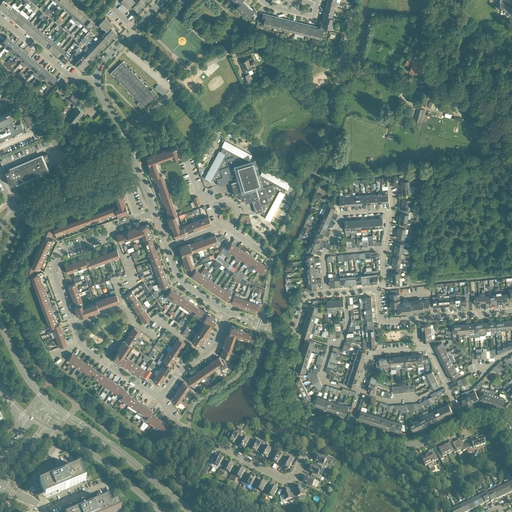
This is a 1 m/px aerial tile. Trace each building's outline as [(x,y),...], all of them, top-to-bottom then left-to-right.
[(65,10),(70,3),(67,0),(65,0),(61,6),(65,10)] [(141,6),(135,0),(131,4),(138,11),(141,8),(140,7),(141,6)] [(511,11),(511,9),(500,0),(495,6),(509,16),(511,11)] [(246,4),(243,1),(239,5),(236,7),(240,10),(244,14),(251,21),(257,14),(256,13),(258,11),(254,7),(252,9),(250,8),(246,4)] [(11,6),(7,2),(2,9),(6,12),(11,6)] [(68,13),(74,6),(70,3),(65,10),(68,13)] [(9,16),(15,9),(11,6),(6,12),(9,16)] [(72,16),(78,9),(74,6),(68,13),(72,16)] [(13,19),(19,12),(15,9),(9,16),(13,19)] [(75,21),(76,19),(82,12),(78,9),(72,16),(71,18),(75,21)] [(333,17),(334,12),(321,9),(321,10),(325,11),(324,15),(325,15),(333,17)] [(17,22),(23,16),(19,12),(13,19),(17,22)] [(80,23),(86,16),(82,12),(76,19),(80,23)] [(264,14),(264,13),(260,12),(257,22),(261,23),(261,26),(263,26),(264,23),(326,38),(328,30),(264,14)] [(331,28),(333,17),(325,15),(322,26),(331,28)] [(21,26),(27,19),(23,16),(17,22),(21,26)] [(84,26),(90,19),(86,16),(80,23),(84,26)] [(114,22),(111,20),(110,20),(105,16),(99,23),(106,30),(110,26),(114,22)] [(25,29),(31,22),(27,19),(21,26),(25,29)] [(94,22),(90,19),(84,26),(83,27),(88,30),(94,22)] [(29,32),(35,25),(31,22),(25,29),(29,32)] [(33,35),(39,29),(35,25),(29,32),(33,35)] [(118,33),(110,26),(106,30),(113,36),(114,35),(115,36),(118,33)] [(37,39),(42,32),(39,29),(33,35),(37,39)] [(113,36),(106,30),(103,33),(110,40),(113,36)] [(41,42),(46,35),(42,32),(37,39),(41,42)] [(110,40),(103,33),(100,37),(106,43),(110,40)] [(45,45),(50,39),(46,35),(41,42),(45,45)] [(5,47),(11,40),(7,36),(1,43),(5,47)] [(106,43),(100,37),(96,41),(103,47),(106,43)] [(48,49),(54,42),(50,39),(45,45),(48,49)] [(9,50),(15,43),(11,40),(5,47),(9,50)] [(103,47),(96,41),(93,45),(99,51),(103,47)] [(52,52),(58,45),(54,42),(48,49),(52,52)] [(13,53),(19,46),(15,43),(9,50),(8,52),(12,56),(14,53),(13,53)] [(56,55),(62,48),(58,45),(52,52),(56,55)] [(99,51),(93,45),(89,48),(95,54),(99,51)] [(18,57),(23,50),(19,46),(13,53),(14,53),(18,57)] [(66,52),(62,48),(56,55),(60,58),(66,52)] [(95,54),(89,48),(86,52),(92,58),(95,54)] [(22,60),(28,53),(23,50),(18,57),(22,60)] [(67,51),(66,52),(60,58),(64,62),(71,54),(67,51)] [(92,58),(86,52),(82,56),(88,62),(92,58)] [(22,60),(19,63),(24,67),(26,64),(32,57),(28,53),(22,60)] [(88,62),(82,56),(78,60),(85,66),(88,62)] [(30,67),(36,60),(32,57),(26,64),(30,67)] [(407,58),(406,65),(411,67),(410,72),(425,76),(427,69),(423,68),(424,62),(423,61),(423,60),(421,60),(421,62),(407,58)] [(256,67),(255,64),(253,61),(250,63),(248,59),(242,62),(247,72),(256,67)] [(34,71),(40,64),(36,60),(30,67),(34,71)] [(85,66),(78,60),(75,63),(82,70),(85,67),(84,66),(85,66)] [(123,62),(117,67),(120,70),(126,65),(123,62)] [(36,77),(44,67),(40,64),(34,71),(32,73),(36,77)] [(123,73),(128,68),(126,65),(120,70),(123,73)] [(42,78),(48,71),(44,67),(36,77),(40,80),(43,78),(42,78)] [(117,67),(111,73),(114,76),(120,70),(117,67)] [(125,76),(131,70),(128,68),(123,73),(125,76)] [(117,79),(123,73),(120,70),(114,76),(117,79)] [(134,73),(131,70),(125,76),(128,79),(134,73)] [(47,81),(52,74),(48,71),(42,78),(43,78),(47,81)] [(119,81),(125,76),(123,73),(117,79),(119,81)] [(131,82),(137,76),(134,73),(128,79),(131,82)] [(48,88),(57,78),(52,74),(47,81),(44,84),(48,88)] [(247,81),(244,83),(246,87),(252,84),(250,80),(248,74),(244,76),(247,81)] [(128,79),(125,76),(119,81),(122,84),(128,79)] [(134,85),(139,79),(137,76),(131,82),(134,85)] [(128,79),(122,84),(125,87),(131,82),(128,79)] [(139,79),(134,85),(136,88),(142,82),(139,79)] [(128,90),(134,85),(131,82),(125,87),(128,90)] [(139,90),(145,85),(142,82),(136,88),(139,90)] [(158,84),(155,88),(163,95),(166,91),(158,84)] [(136,88),(134,85),(128,90),(131,93),(136,88)] [(148,88),(145,85),(139,90),(142,93),(148,88)] [(133,96),(139,90),(136,88),(131,93),(133,96)] [(148,88),(142,93),(145,96),(146,95),(149,92),(150,91),(148,88)] [(157,95),(152,89),(150,91),(149,92),(155,98),(157,95)] [(142,93),(139,90),(133,96),(136,99),(142,93)] [(155,98),(149,92),(146,95),(152,101),(155,98)] [(140,100),(143,98),(145,96),(142,93),(136,99),(137,99),(139,102),(140,100)] [(76,105),(77,106),(66,119),(73,125),(84,112),(83,111),(85,109),(78,103),(80,101),(72,94),(68,99),(76,105)] [(152,101),(146,95),(145,96),(143,98),(149,103),(152,101)] [(149,103),(143,98),(140,100),(146,106),(149,103)] [(146,106),(140,100),(139,102),(137,103),(143,109),(146,106)] [(13,110),(0,115),(0,136),(23,126),(20,119),(15,121),(13,119),(16,118),(13,110)] [(52,135),(49,139),(56,145),(59,141),(52,135)] [(249,160),(252,155),(225,140),(222,146),(223,150),(222,152),(219,150),(204,177),(210,180),(217,178),(219,185),(231,181),(232,181),(230,174),(238,172),(237,168),(249,165),(248,162),(248,160),(249,160)] [(173,159),(177,158),(180,157),(179,155),(180,154),(177,147),(176,148),(176,146),(165,150),(164,149),(147,155),(148,156),(146,157),(150,168),(149,168),(151,175),(152,175),(153,177),(154,176),(159,174),(155,161),(172,155),(173,159)] [(10,185),(53,167),(52,167),(46,154),(47,153),(4,171),(10,185)] [(238,172),(230,174),(232,181),(231,181),(235,195),(239,194),(241,200),(244,199),(244,202),(252,199),(246,179),(257,176),(253,161),(248,162),(249,165),(237,168),(238,172)] [(290,183),(263,168),(260,174),(260,175),(257,176),(246,179),(252,199),(256,213),(263,211),(265,218),(270,220),(285,193),(282,192),(283,190),(287,188),(290,183)] [(162,173),(159,174),(154,176),(158,186),(165,183),(162,173)] [(169,194),(165,183),(158,186),(162,196),(169,194)] [(128,210),(125,204),(124,199),(125,199),(122,192),(121,192),(120,191),(114,193),(119,206),(115,208),(117,213),(117,214),(119,214),(119,215),(126,212),(126,211),(128,210)] [(173,204),(169,194),(162,196),(165,207),(173,204)] [(324,203),(322,208),(325,209),(333,213),(336,208),(333,207),(335,204),(329,202),(328,204),(324,203)] [(409,211),(410,204),(400,203),(399,205),(402,205),(401,208),(406,209),(406,211),(409,212),(409,211)] [(177,214),(173,204),(165,207),(169,216),(169,217),(175,215),(177,214)] [(117,213),(115,208),(114,205),(104,209),(106,216),(108,215),(108,216),(117,213)] [(106,216),(104,209),(94,213),(96,221),(105,217),(105,216),(106,216)] [(331,218),(333,213),(325,209),(323,214),(331,218)] [(410,219),(411,212),(409,211),(409,212),(406,211),(406,213),(400,212),(400,215),(397,215),(397,217),(407,219),(410,219)] [(96,221),(94,213),(84,217),(86,223),(87,223),(88,224),(96,221)] [(331,218),(323,214),(321,219),(329,223),(331,218)] [(179,228),(175,215),(169,217),(169,216),(168,217),(168,219),(167,219),(170,226),(171,226),(175,237),(177,236),(177,237),(184,235),(184,233),(186,233),(183,226),(183,227),(179,228)] [(86,223),(84,217),(53,228),(56,235),(64,232),(64,231),(67,230),(68,231),(85,225),(84,224),(86,223)] [(327,228),(329,223),(321,219),(318,217),(315,222),(319,224),(327,228)] [(406,226),(407,219),(397,217),(397,219),(399,220),(399,223),(399,225),(406,226)] [(187,221),(181,223),(183,227),(183,226),(186,233),(191,231),(188,223),(187,221)] [(43,225),(39,235),(43,236),(46,228),(54,226),(53,222),(43,225)] [(128,231),(127,231),(129,239),(130,239),(129,237),(142,233),(143,236),(142,237),(150,234),(149,233),(150,232),(148,225),(147,226),(146,224),(135,228),(135,227),(128,229),(128,231)] [(324,232),(327,228),(319,224),(317,229),(324,232)] [(405,233),(406,226),(399,225),(399,227),(398,227),(398,230),(395,229),(395,232),(405,233)] [(322,237),(324,232),(317,229),(314,234),(322,237)] [(124,241),(122,233),(116,235),(119,242),(124,241)] [(320,242),(322,237),(314,234),(312,239),(320,242)] [(45,235),(40,245),(47,248),(47,247),(48,247),(52,239),(45,235)] [(221,241),(220,236),(216,237),(215,235),(210,237),(213,244),(221,241)] [(318,247),(320,242),(312,239),(310,244),(318,247)] [(231,252),(236,246),(231,243),(227,249),(231,252)] [(188,252),(192,251),(189,244),(188,245),(188,244),(181,246),(181,247),(179,248),(183,259),(182,259),(185,266),(186,266),(186,268),(193,265),(188,252)] [(316,252),(318,247),(310,244),(308,249),(316,252)] [(46,250),(47,248),(40,245),(31,265),(37,268),(38,266),(39,267),(47,250),(46,250)] [(236,255),(240,249),(236,246),(231,252),(230,254),(234,258),(236,255)] [(402,253),(403,248),(393,246),(392,248),(395,249),(394,252),(397,252),(397,254),(403,255),(403,253),(402,253)] [(119,256),(117,249),(111,251),(114,258),(119,256)] [(240,259),(245,252),(240,249),(236,255),(240,259)] [(245,262),(249,255),(245,252),(240,259),(245,262)] [(403,258),(403,255),(397,254),(397,256),(394,256),(393,259),(391,258),(390,261),(401,262),(401,257),(403,258)] [(247,268),(254,258),(249,255),(245,262),(242,265),(247,268)] [(254,268),(258,261),(254,258),(247,268),(251,271),(254,268)] [(159,260),(152,262),(149,263),(151,268),(154,268),(161,265),(159,260)] [(258,271),(263,264),(258,261),(254,268),(258,271)] [(73,271),(70,263),(65,265),(67,273),(73,271)] [(267,267),(263,264),(258,271),(263,274),(267,267)] [(196,279),(200,273),(196,270),(191,276),(196,279)] [(202,270),(200,273),(196,279),(200,282),(205,276),(206,273),(202,270)] [(396,270),(396,272),(391,273),(391,276),(389,276),(389,278),(399,277),(401,277),(401,270),(396,270)] [(209,274),(207,277),(205,276),(200,282),(205,285),(209,279),(211,275),(209,274)] [(400,285),(399,277),(389,278),(389,280),(392,280),(392,283),(394,283),(395,286),(400,285)] [(209,288),(214,282),(209,279),(205,285),(209,288)] [(167,280),(159,283),(156,284),(158,289),(161,288),(169,285),(167,280)] [(317,290),(316,281),(308,282),(308,288),(306,288),(307,291),(317,290)] [(77,288),(75,282),(68,285),(69,290),(77,288)] [(214,291),(218,285),(214,282),(209,288),(214,291)] [(218,295),(223,288),(218,285),(214,291),(218,295)] [(223,298),(227,291),(229,288),(225,285),(223,288),(218,295),(223,298)] [(469,299),(469,294),(468,286),(464,286),(465,294),(461,294),(461,304),(461,307),(462,310),(464,310),(464,305),(467,305),(467,299),(469,299)] [(229,288),(227,291),(223,298),(227,301),(232,294),(231,294),(233,290),(229,288)] [(170,301),(176,292),(171,289),(165,297),(170,301)] [(135,295),(131,290),(125,295),(128,300),(135,295)] [(235,291),(234,295),(233,295),(231,303),(236,304),(239,297),(240,293),(235,291)] [(174,304),(175,301),(180,295),(176,292),(170,301),(174,304)] [(479,295),(475,296),(474,292),(471,292),(471,302),(474,302),(474,304),(478,304),(478,308),(481,308),(480,302),(479,295)] [(138,299),(135,295),(128,300),(131,304),(138,299)] [(180,305),(185,298),(180,295),(175,301),(180,305)] [(412,312),(410,301),(400,302),(400,297),(390,297),(391,306),(394,306),(394,314),(401,313),(401,311),(406,311),(407,312),(412,312)] [(185,308),(189,301),(185,298),(180,305),(185,308)] [(97,309),(103,307),(101,299),(95,301),(96,302),(83,307),(82,304),(83,303),(75,305),(76,307),(74,308),(77,315),(78,314),(79,316),(90,312),(90,313),(97,311),(97,309)] [(141,304),(138,299),(131,304),(134,308),(141,304)] [(318,306),(319,300),(313,300),(312,304),(310,304),(309,309),(317,311),(319,306),(318,306)] [(424,309),(423,300),(410,301),(412,312),(418,311),(418,310),(424,309)] [(189,311),(194,304),(189,301),(185,308),(189,311)] [(144,302),(141,304),(134,308),(137,313),(144,308),(147,306),(144,302)] [(260,302),(259,304),(254,302),(251,310),(257,312),(258,308),(260,309),(262,303),(260,302)] [(194,314),(198,307),(194,304),(189,311),(194,314)] [(198,317),(203,310),(198,307),(194,314),(198,317)] [(147,313),(144,308),(137,313),(140,317),(147,313)] [(203,319),(207,313),(203,310),(198,317),(203,320),(203,319)] [(144,322),(150,317),(147,313),(140,317),(144,322)] [(208,314),(207,313),(203,319),(206,321),(199,332),(199,333),(204,337),(205,335),(206,336),(210,330),(209,329),(216,319),(214,318),(215,317),(209,313),(208,314)] [(317,323),(314,322),(306,319),(304,324),(315,328),(317,323)] [(59,323),(57,324),(52,326),(54,331),(61,328),(59,323)] [(315,328),(304,324),(302,329),(311,332),(314,333),(315,328)] [(239,336),(241,329),(240,329),(240,327),(233,325),(233,326),(231,325),(227,337),(226,336),(224,343),(225,343),(224,345),(231,347),(235,334),(239,336)] [(141,331),(137,329),(134,327),(131,331),(137,336),(141,331)] [(244,338),(247,331),(241,329),(239,336),(239,337),(244,338)] [(137,336),(131,331),(128,336),(134,340),(137,342),(140,337),(137,336)] [(201,341),(204,337),(199,333),(199,332),(198,332),(194,337),(201,341)] [(134,340),(128,336),(125,340),(130,344),(131,345),(134,340)] [(198,346),(201,341),(194,337),(191,341),(198,346)] [(67,344),(65,338),(57,341),(59,346),(67,344)] [(185,342),(178,338),(175,342),(182,347),(185,342)] [(446,343),(444,345),(441,339),(435,340),(433,340),(435,345),(434,345),(437,350),(447,345),(446,343)] [(122,356),(130,344),(125,340),(124,342),(123,341),(119,347),(120,348),(113,357),(115,359),(114,360),(120,364),(121,363),(122,363),(126,358),(122,356)] [(376,345),(375,340),(363,341),(364,349),(370,349),(369,346),(376,345)] [(182,347),(175,342),(172,347),(179,351),(182,347)] [(448,347),(447,345),(437,350),(439,355),(447,351),(445,348),(448,347)] [(179,351),(172,347),(169,351),(176,356),(179,351)] [(228,358),(230,353),(222,350),(220,355),(228,358)] [(176,356),(169,351),(166,356),(173,360),(176,356)] [(442,360),(452,355),(451,353),(449,354),(447,351),(439,355),(442,360)] [(362,361),(364,356),(353,352),(351,358),(354,358),(362,361)] [(72,363),(77,356),(72,353),(67,359),(72,363)] [(163,353),(159,358),(163,360),(165,362),(165,361),(170,364),(173,360),(166,356),(163,353)] [(422,354),(417,355),(418,367),(418,366),(418,369),(423,369),(423,366),(423,363),(426,363),(426,355),(422,356),(422,354)] [(452,361),(454,360),(452,355),(442,360),(444,365),(452,361)] [(77,366),(81,359),(77,356),(72,363),(77,366)] [(219,356),(214,360),(219,366),(223,363),(219,356)] [(127,367),(131,360),(126,357),(126,358),(122,363),(127,367)] [(385,369),(384,357),(379,358),(379,361),(376,361),(377,367),(383,366),(384,369),(385,369)] [(159,358),(157,362),(162,366),(169,370),(172,366),(170,364),(165,361),(165,362),(163,360),(159,358)] [(81,369),(86,362),(81,359),(77,366),(81,369)] [(131,370),(135,363),(131,360),(127,367),(131,370)] [(219,366),(214,360),(210,363),(214,369),(219,366)] [(446,370),(457,364),(456,363),(453,364),(452,361),(444,365),(446,370)] [(85,372),(90,365),(86,362),(81,369),(85,372)] [(135,373),(140,366),(135,363),(131,370),(135,373)] [(214,369),(210,363),(205,366),(210,373),(214,369)] [(361,366),(350,363),(349,364),(348,368),(351,369),(359,371),(361,366)] [(305,372),(306,367),(298,364),(296,370),(305,372)] [(458,366),(457,364),(446,370),(449,374),(457,371),(455,367),(458,366)] [(90,375),(94,368),(90,365),(85,372),(90,375)] [(145,369),(140,366),(135,373),(140,376),(145,369)] [(168,370),(162,366),(159,370),(165,375),(168,370)] [(210,373),(205,366),(201,369),(205,376),(210,373)] [(94,378),(99,371),(94,368),(90,375),(94,378)] [(358,376),(359,371),(351,369),(348,368),(347,371),(346,373),(358,376)] [(497,373),(493,368),(489,372),(493,377),(497,373)] [(147,369),(143,376),(147,379),(151,372),(147,369)] [(205,376),(201,369),(196,372),(201,379),(205,376)] [(165,375),(159,370),(156,375),(162,379),(165,375)] [(423,379),(424,381),(435,375),(432,370),(424,374),(426,378),(423,379)] [(99,381),(103,374),(99,371),(94,378),(99,381)] [(451,379),(462,374),(461,373),(458,374),(457,371),(449,374),(451,379)] [(201,379),(196,372),(192,375),(196,382),(201,379)] [(358,376),(346,373),(345,378),(356,382),(358,376)] [(493,379),(488,373),(485,376),(491,382),(493,379)] [(103,384),(108,377),(103,374),(99,381),(103,384)] [(162,379),(156,375),(153,379),(159,384),(162,379)] [(196,382),(192,375),(187,378),(192,385),(196,382)] [(372,375),(370,380),(381,384),(382,382),(379,381),(380,378),(372,375)] [(437,380),(435,375),(424,381),(425,382),(428,381),(429,384),(437,380)] [(108,387),(112,381),(108,377),(103,384),(108,387)] [(293,382),(295,387),(303,383),(300,378),(293,382)] [(354,387),(356,382),(345,378),(343,384),(354,387)] [(429,390),(439,385),(437,380),(429,384),(431,387),(428,389),(429,390)] [(112,390),(117,384),(112,381),(108,387),(112,390)] [(183,381),(180,386),(187,390),(190,386),(183,381)] [(305,387),(303,383),(295,387),(298,391),(305,387)] [(117,393),(121,387),(117,384),(112,390),(117,393)] [(187,390),(180,386),(177,390),(184,395),(187,390)] [(376,390),(377,388),(368,386),(367,391),(378,394),(379,391),(376,390)] [(124,391),(125,392),(126,390),(121,387),(117,393),(121,396),(124,391)] [(308,392),(305,387),(298,391),(300,396),(308,392)] [(489,392),(490,390),(482,387),(480,393),(482,394),(481,399),(486,401),(489,392)] [(469,390),(470,393),(474,401),(479,398),(474,388),(469,390)] [(184,395),(177,390),(174,395),(181,399),(184,395)] [(129,395),(125,392),(124,391),(121,396),(120,398),(124,401),(129,395)] [(470,393),(467,394),(466,391),(464,392),(469,403),(474,401),(470,393)] [(310,397),(308,392),(300,396),(303,401),(307,399),(308,401),(311,399),(310,397)] [(469,403),(464,392),(462,393),(463,396),(460,398),(464,406),(469,403)] [(113,398),(115,396),(113,395),(112,397),(111,396),(108,400),(106,399),(104,402),(109,405),(113,398)] [(129,404),(133,398),(129,395),(124,401),(129,404)] [(181,399),(174,395),(171,399),(178,404),(181,399)] [(504,397),(499,396),(496,404),(501,406),(504,397)] [(320,407),(323,398),(317,397),(316,400),(313,399),(311,402),(315,404),(314,405),(320,407)] [(133,407),(138,401),(133,398),(129,404),(133,407)] [(138,410),(142,404),(138,401),(133,407),(138,410)] [(339,401),(338,403),(335,411),(340,413),(343,405),(344,402),(339,401)] [(452,411),(449,404),(448,403),(444,406),(448,414),(452,411)] [(142,413),(147,407),(142,404),(138,410),(136,413),(141,416),(142,413)] [(448,414),(444,406),(439,408),(443,416),(448,414)] [(150,412),(151,410),(147,407),(142,413),(146,416),(147,416),(150,412)] [(443,416),(439,408),(434,411),(438,418),(443,416)] [(438,418),(434,411),(429,413),(433,421),(438,418)] [(150,422),(154,415),(150,412),(147,416),(146,416),(143,421),(146,423),(148,424),(150,422)] [(433,421),(429,413),(424,415),(428,423),(433,421)] [(154,425),(159,418),(154,415),(150,422),(154,425)] [(428,423),(424,415),(419,418),(423,426),(428,423)] [(159,428),(163,421),(159,418),(154,425),(159,428)] [(423,426),(419,418),(415,420),(418,428),(423,426)] [(418,428),(415,420),(410,423),(412,427),(410,428),(411,431),(413,430),(418,428)] [(168,424),(163,421),(159,428),(163,431),(168,424)] [(403,424),(402,424),(402,423),(397,422),(394,430),(400,432),(400,429),(405,431),(404,425),(403,424)] [(229,432),(226,437),(229,438),(228,441),(233,444),(235,440),(236,439),(239,440),(242,434),(244,431),(242,431),(241,433),(237,431),(235,434),(232,432),(231,434),(229,432)] [(477,436),(471,438),(474,448),(486,444),(484,437),(478,439),(477,436)] [(243,438),(238,446),(244,450),(246,446),(247,444),(250,446),(253,440),(248,437),(246,439),(243,438)] [(255,441),(250,449),(256,453),(258,449),(259,447),(262,449),(265,443),(260,440),(257,438),(255,441)] [(461,438),(453,442),(453,443),(457,452),(462,449),(463,451),(466,450),(461,438)] [(453,443),(453,442),(452,441),(444,445),(448,454),(453,452),(454,454),(457,452),(453,443)] [(448,454),(444,445),(435,449),(441,460),(444,459),(443,457),(448,454)] [(266,446),(261,455),(267,458),(269,455),(270,453),(272,454),(276,448),(270,446),(269,448),(266,446)] [(423,455),(418,457),(420,463),(423,462),(425,466),(427,465),(431,472),(432,472),(435,471),(435,470),(434,467),(437,466),(435,462),(438,460),(433,450),(428,452),(430,455),(424,458),(423,455)] [(276,452),(272,461),(277,464),(279,460),(280,459),(283,460),(286,454),(281,451),(280,454),(276,452)] [(285,463),(283,467),(288,470),(293,461),(290,459),(291,457),(286,454),(283,460),(286,462),(285,463)] [(212,459),(209,465),(217,470),(219,467),(223,459),(218,455),(216,459),(215,461),(212,459)] [(318,455),(315,461),(318,462),(320,463),(319,466),(325,469),(327,464),(330,460),(327,458),(327,460),(318,455)] [(223,465),(220,471),(225,474),(226,472),(230,473),(234,464),(229,461),(227,465),(226,467),(223,465)] [(312,465),(309,471),(313,473),(314,474),(313,477),(319,480),(322,475),(319,473),(321,470),(312,465)] [(86,481),(80,467),(39,484),(45,498),(86,481)] [(231,477),(230,479),(235,482),(236,480),(237,477),(241,479),(245,470),(240,467),(238,471),(237,472),(234,471),(231,477)] [(244,478),(241,484),(246,487),(247,486),(247,488),(248,489),(250,489),(251,486),(256,477),(250,474),(248,478),(247,480),(244,478)] [(307,476),(303,482),(307,484),(309,485),(307,487),(313,491),(316,485),(318,482),(315,481),(307,476)] [(256,484),(252,490),(258,493),(259,490),(262,492),(267,483),(261,480),(259,484),(258,486),(256,484)] [(508,485),(506,481),(504,482),(506,486),(503,487),(507,495),(511,493),(508,485)] [(507,495),(503,487),(501,484),(496,486),(498,490),(501,498),(507,495)] [(266,490),(263,496),(269,499),(270,496),(273,498),(278,489),(272,486),(270,490),(269,491),(266,490)] [(297,494),(294,495),(296,501),(301,499),(300,497),(304,496),(301,486),(295,488),(296,492),(297,494)] [(498,490),(496,486),(494,487),(496,491),(493,492),(496,500),(497,500),(501,498),(498,490)] [(493,492),(491,489),(486,491),(488,495),(487,495),(491,503),(494,502),(494,503),(497,501),(497,500),(496,500),(493,492)] [(284,496),(280,497),(282,502),(286,501),(289,500),(290,503),(296,501),(294,495),(291,495),(290,494),(289,490),(283,492),(284,496)] [(487,495),(488,495),(486,491),(485,490),(483,491),(485,494),(482,496),(481,496),(485,504),(488,503),(488,504),(491,503),(487,495)] [(481,496),(482,496),(480,492),(478,493),(480,497),(477,498),(476,498),(480,506),(485,504),(481,496)] [(476,498),(477,498),(475,495),(473,496),(475,499),(472,501),(471,501),(475,509),(480,506),(476,498)] [(471,501),(472,501),(470,497),(468,498),(470,502),(467,503),(466,503),(470,511),(475,509),(471,501)] [(108,499),(78,511),(117,511),(121,511),(118,504),(111,507),(108,499)] [(466,503),(467,503),(465,500),(463,501),(465,504),(462,506),(461,506),(464,511),(468,511),(470,511),(466,503)]
